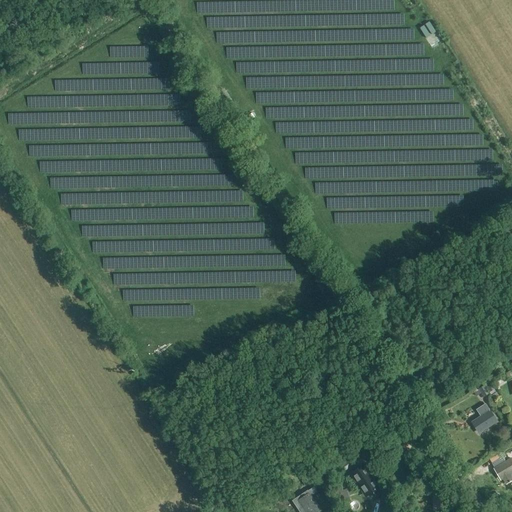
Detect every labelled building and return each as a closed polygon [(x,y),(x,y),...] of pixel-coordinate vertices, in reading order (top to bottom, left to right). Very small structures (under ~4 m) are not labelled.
[(451,41),(454,31),(450,30),(452,23),(440,19),(435,36),(451,41)] [(485,386),(489,393),(495,390),(490,382),(485,386)] [(473,392),(476,397),(481,394),(483,399),(489,396),(483,386),(473,392)] [(476,410),(480,417),(472,422),(476,429),(478,427),(481,431),(496,422),(485,405),(476,410)] [(415,435),(412,435),(398,435),(399,457),(416,456),(415,435)] [(345,458),(338,463),(344,472),(351,468),(345,458)] [(511,460),(511,459),(504,463),(502,458),(491,464),(498,476),(500,474),(506,484),(511,480),(511,479),(509,475),(511,473),(511,460)] [(356,471),(351,474),(361,489),(366,497),(370,494),(380,488),(361,459),(352,465),(356,471)] [(309,477),(302,481),(306,487),(312,482),(309,477)] [(438,508),(446,507),(445,487),(432,488),(433,505),(438,505),(438,508)] [(316,492),(313,488),(307,492),(307,491),(293,501),(299,511),(318,511),(320,511),(310,496),(316,492)]
